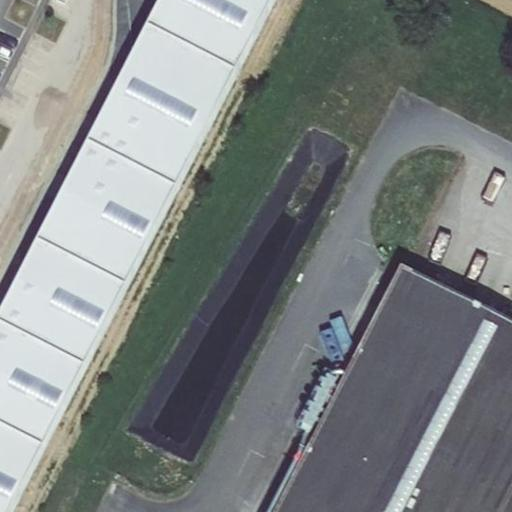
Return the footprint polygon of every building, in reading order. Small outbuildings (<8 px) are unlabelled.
[(0,511),(13,511),(277,0),(175,0),(181,9),(152,26),(163,45),(133,62),(144,80),(115,98),(60,204),(71,223),(42,240),(53,259),(23,276),(0,320),(0,511)] [(175,0),(165,0),(152,26),(181,9),(175,0)] [(152,26),(133,62),(163,45),(152,26)] [(133,62),(115,98),(144,80),(133,62)] [(60,204),(42,240),(71,223),(60,204)] [(42,240),(23,276),(53,259),(42,240)] [(511,511),(511,330),(400,273),(277,511),(511,511)]
